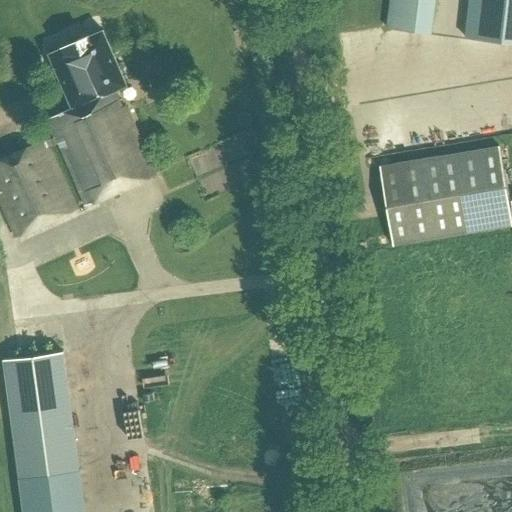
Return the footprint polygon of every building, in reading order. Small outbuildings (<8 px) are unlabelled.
[(390,0),(387,27),(431,33),(435,0),(390,0)] [(511,0),(469,0),(465,37),(511,43),(511,0)] [(47,118),(55,137),(57,142),(84,204),(157,174),(126,105),(123,106),(115,89),(121,86),(124,91),(128,89),(126,84),(127,84),(103,30),(49,53),(73,107),(47,118)] [(57,142),(55,137),(45,141),(44,139),(0,158),(0,200),(15,235),(75,209),(47,146),(57,142)] [(380,165),(393,245),(511,225),(511,219),(500,145),(380,165)] [(21,469),(83,464),(73,343),(10,348),(21,469)] [(85,511),(80,471),(20,479),(24,511),(85,511)]
